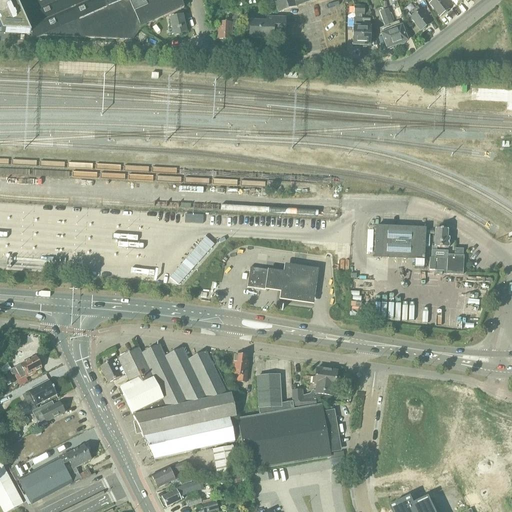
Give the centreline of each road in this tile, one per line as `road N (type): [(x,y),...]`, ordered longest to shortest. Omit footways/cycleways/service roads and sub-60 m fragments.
road 1 (residential): [(210,55),(413,64),(496,0)]
road 2 (secondary): [(70,311),(361,348)]
road 3 (secondary): [(349,335),(71,298)]
road 4 (unclassified): [(140,331),(360,359)]
road 5 (secondary): [(148,511),(71,350),(70,311)]
road 6 (residential): [(0,44),(210,55)]
road 7 (secondary): [(511,355),(349,335)]
road 8 (secondary): [(382,351),(511,374)]
road 9 (unclassified): [(365,511),(360,480),(372,390)]
